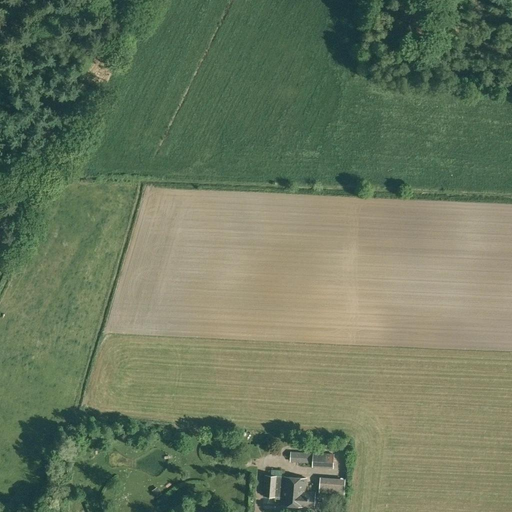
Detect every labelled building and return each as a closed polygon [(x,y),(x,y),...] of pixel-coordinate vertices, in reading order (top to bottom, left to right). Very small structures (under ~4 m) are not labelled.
[(291,461),(313,463),(313,466),(333,467),(333,453),(291,451),(291,461)] [(250,464),(250,462),(250,460),(248,457),(246,456),(244,456),(241,457),(239,458),(238,460),(238,463),(239,465),(240,467),(242,468),(245,468),(247,468),(249,466),(250,464)] [(264,495),(282,496),(281,503),(314,506),(315,491),(305,490),(306,477),(265,474),(264,495)] [(323,476),(321,484),(332,486),(334,478),(323,476)] [(161,494),(157,488),(153,492),(157,497),(161,494)]
